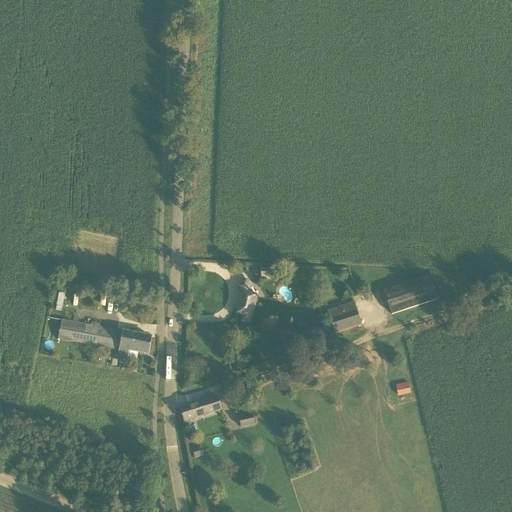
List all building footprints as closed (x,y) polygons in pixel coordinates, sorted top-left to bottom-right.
[(262,277),(274,277),(274,270),(262,269),(262,277)] [(430,277),(384,292),(392,315),(438,299),(430,277)] [(239,303),(236,314),(251,317),(253,310),(254,310),(258,296),(254,295),(250,289),(252,287),(248,280),(239,286),(243,292),(240,303),(239,303)] [(62,311),(64,293),(57,292),(55,310),(62,311)] [(353,303),(328,311),(335,333),(362,325),(354,300),(352,300),(353,303)] [(150,337),(61,320),(57,339),(118,351),(117,356),(127,358),(128,351),(147,355),(150,337)] [(411,394),(408,382),(396,385),(399,397),(411,394)] [(184,421),(220,410),(216,397),(180,409),(184,421)] [(252,415),(238,418),(240,427),(254,424),(252,415)] [(194,459),(204,456),(201,448),(192,451),(194,459)]
